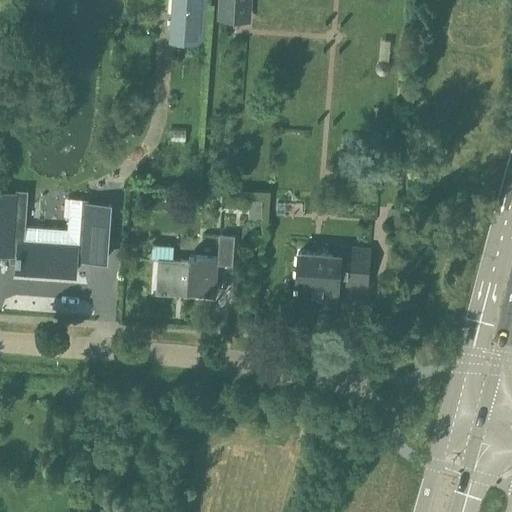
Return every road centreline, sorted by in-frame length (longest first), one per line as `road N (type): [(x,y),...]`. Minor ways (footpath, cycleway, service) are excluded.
road 1 (unclassified): [(0,343),(217,357),(353,385)]
road 2 (secondary): [(471,422),(511,248)]
